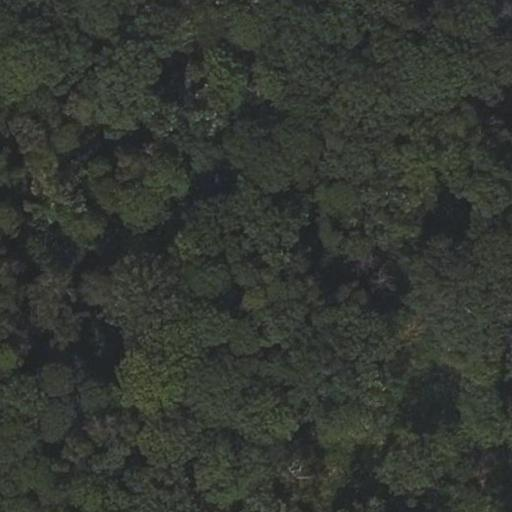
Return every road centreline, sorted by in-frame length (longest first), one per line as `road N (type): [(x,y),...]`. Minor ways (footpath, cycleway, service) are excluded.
road 1 (track): [(284,0),(216,162),(201,233),(193,371)]
road 2 (track): [(193,371),(199,485),(212,511)]
